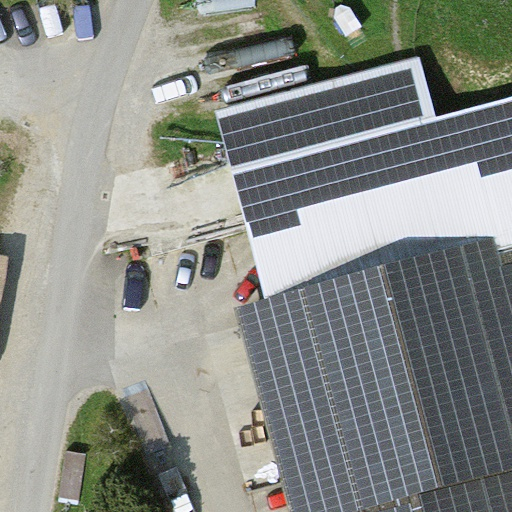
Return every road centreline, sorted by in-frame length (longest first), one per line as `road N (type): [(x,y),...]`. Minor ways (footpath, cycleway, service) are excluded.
road 1 (unclassified): [(42,511),(123,77),(146,0)]
road 2 (track): [(0,65),(123,77)]
